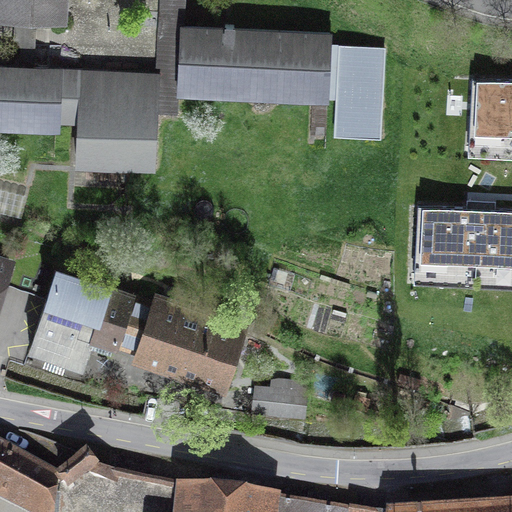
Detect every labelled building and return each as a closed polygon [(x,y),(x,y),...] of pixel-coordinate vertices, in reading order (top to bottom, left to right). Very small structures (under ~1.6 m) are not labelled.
[(0,0),(0,21),(71,24),(71,0),(0,0)] [(182,25),(179,90),(328,98),(332,33),(182,25)] [(384,47),(340,45),(335,135),(380,138),(384,47)] [(162,73),(0,65),(0,117),(79,121),(77,163),(158,166),(162,73)] [(511,79),(473,78),(469,143),(511,145),(511,79)] [(31,196),(0,188),(0,212),(26,218),(31,196)] [(511,210),(418,205),(414,270),(511,275),(511,210)] [(0,295),(10,266),(0,263),(0,295)] [(56,269),(30,348),(82,366),(94,333),(143,350),(144,350),(160,304),(165,290),(136,280),(131,295),(56,269)] [(175,275),(171,285),(196,294),(199,284),(175,275)] [(144,350),(222,377),(237,331),(222,326),(224,321),(217,319),(216,323),(160,304),(144,350)] [(259,376),(255,408),(303,414),(306,392),(272,388),(273,378),(259,376)] [(0,493),(36,511),(53,511),(57,480),(58,476),(0,445),(0,493)] [(74,493),(100,473),(98,469),(94,462),(88,457),(82,456),(58,476),(57,480),(63,484),(68,491),(71,489),(74,493)] [(266,511),(267,500),(268,496),(263,496),(195,487),(190,488),(186,511),(266,511)] [(342,511),(293,504),(267,500),(266,511),(342,511)]
